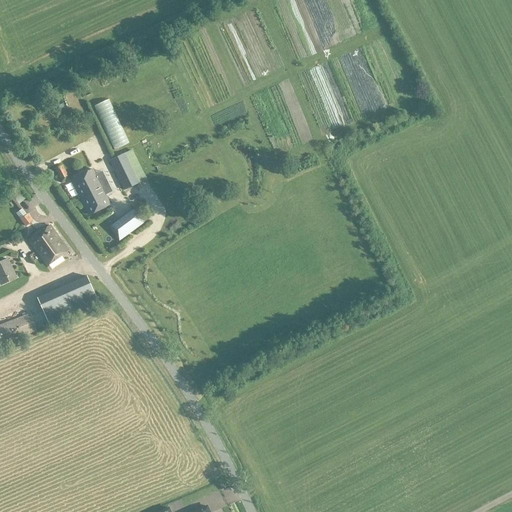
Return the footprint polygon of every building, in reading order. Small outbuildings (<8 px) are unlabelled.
[(46,115),(60,110),(56,100),(42,104),(46,115)] [(124,190),(139,183),(124,152),(109,160),(124,190)] [(61,180),(68,176),(63,166),(55,170),(61,180)] [(93,170),(82,175),(91,193),(101,188),(93,170)] [(91,193),(82,175),(72,180),(81,198),(91,193)] [(101,188),(91,193),(81,198),(89,215),(110,205),(101,188)] [(139,206),(109,227),(119,241),(144,223),(144,222),(148,219),(139,206)] [(20,219),(26,226),(33,221),(28,214),(20,219)] [(68,251),(61,241),(50,226),(30,241),(48,266),(68,251)] [(17,278),(8,260),(0,263),(0,281),(2,285),(17,278)] [(100,306),(88,277),(38,299),(50,327),(100,306)] [(0,344),(38,330),(31,313),(0,325),(0,344)]
